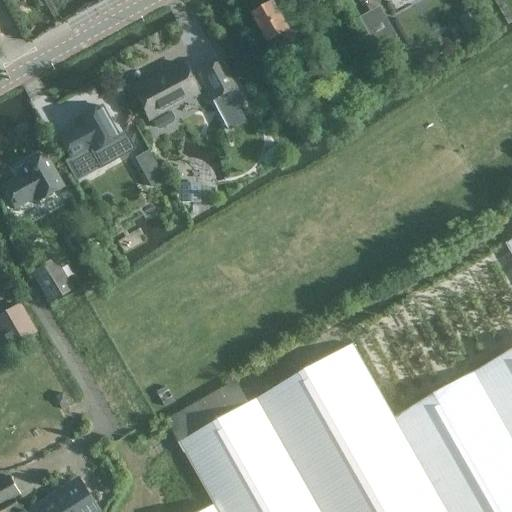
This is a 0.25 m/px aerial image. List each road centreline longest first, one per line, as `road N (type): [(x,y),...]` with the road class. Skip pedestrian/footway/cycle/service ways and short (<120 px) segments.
road 1 (track): [(0,378),(511,77)]
road 2 (unclassified): [(0,86),(155,0)]
